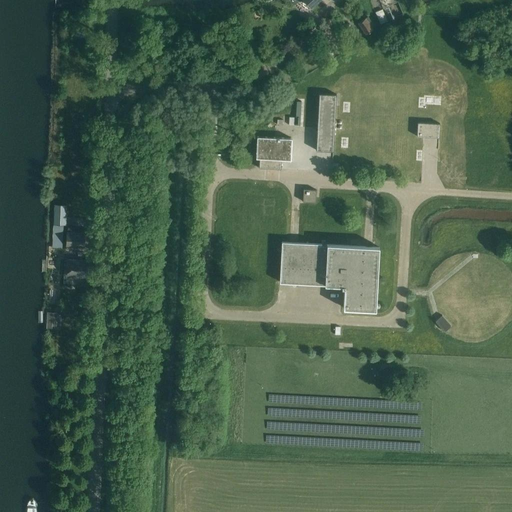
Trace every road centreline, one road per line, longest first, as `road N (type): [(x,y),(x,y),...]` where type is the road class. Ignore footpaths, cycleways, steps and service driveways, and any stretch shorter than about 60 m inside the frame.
road 1 (unclassified): [(93,511),(109,85)]
road 2 (unclassified): [(109,85),(239,80),(288,49),(334,0)]
